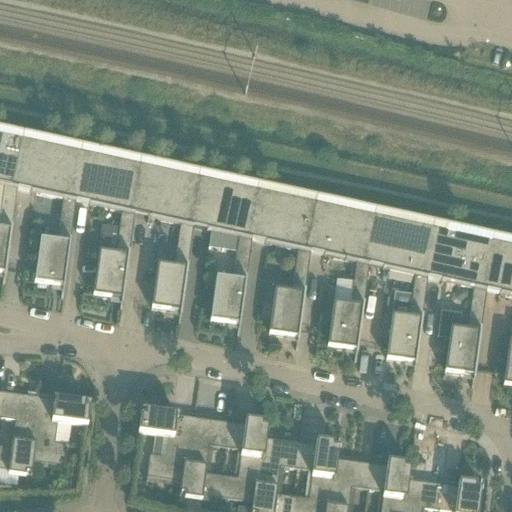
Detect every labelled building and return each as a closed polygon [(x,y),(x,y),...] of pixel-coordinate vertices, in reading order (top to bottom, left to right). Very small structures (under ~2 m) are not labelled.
[(0,189),(11,192),(23,138),(0,132),(0,189)] [(70,205),(81,151),(23,138),(11,192),(16,193),(62,203),(70,205)] [(128,218),(140,163),(81,151),(70,205),(75,206),(120,216),(128,218)] [(187,230),(199,176),(140,163),(128,218),(134,219),(179,229),(187,230)] [(245,243),(257,189),(199,176),(187,230),(192,232),(238,241),(245,243)] [(0,277),(3,278),(2,289),(3,290),(16,193),(11,192),(0,189),(0,277)] [(304,256),(316,202),(257,189),(245,243),(251,244),(296,254),(304,256)] [(363,269),(374,215),(316,202),(304,256),(310,257),(355,267),(363,269)] [(62,302),(75,206),(70,205),(62,203),(56,245),(39,243),(33,287),(62,291),(60,302),(62,302)] [(421,281),(433,227),(374,215),(363,269),(368,270),(414,280),(421,281)] [(98,255),(92,300),(120,304),(119,315),(121,315),(134,219),(128,218),(120,216),(118,233),(101,231),(98,255)] [(480,294),(492,240),(433,227),(421,281),(427,283),(472,292),(480,294)] [(179,328),(192,232),(187,230),(179,229),(173,270),(157,268),(151,312),(179,316),(177,328),(179,328)] [(511,244),(492,240),(480,294),(485,295),(511,301),(511,244)] [(238,341),(251,244),(245,243),(238,241),(232,283),(215,281),(209,325),(238,329),(236,340),(238,341)] [(296,353),(310,257),(304,256),(296,254),(291,296),(274,294),(268,338),(296,342),(295,353),(296,353)] [(355,366),(368,270),(363,269),(355,267),(349,309),(332,306),(326,351),(355,355),(353,366),(355,366)] [(414,379),(427,283),(421,281),(414,280),(408,321),(391,319),(385,364),(413,367),(412,379),(414,379)] [(472,392),(485,295),(480,294),(472,292),(466,334),(455,333),(450,332),(448,344),(444,376),(472,380),(471,391),(472,392)] [(440,343),(448,344),(450,332),(455,333),(457,316),(444,314),(440,343)] [(511,345),(508,345),(502,389),(511,390),(511,345)] [(0,450),(0,473),(29,477),(28,489),(29,489),(32,466),(35,440),(31,440),(36,401),(2,397),(0,410),(0,422),(14,425),(11,452),(0,450)] [(89,414),(85,413),(85,409),(90,410),(91,409),(36,401),(31,440),(35,440),(32,466),(65,471),(65,475),(66,475),(70,449),(54,447),(56,427),(86,431),(89,414)] [(188,461),(193,422),(139,415),(139,416),(144,417),(143,421),(139,421),(137,438),(167,442),(164,462),(149,460),(145,485),(146,486),(147,482),(180,486),(181,486),(184,460),(188,461)] [(221,480),(218,502),(251,507),(252,507),(255,481),(259,481),(264,443),(265,443),(268,421),(267,421),(265,432),(261,431),(262,427),(244,425),(244,429),(228,427),(224,453),(240,455),(236,482),(221,480)] [(180,486),(177,508),(178,509),(180,497),(218,502),(221,480),(205,478),(208,450),(224,453),(228,427),(193,422),(188,461),(184,460),(181,486),(180,486)] [(292,501),(290,511),(325,511),(326,502),(330,502),(336,464),(339,442),(338,441),(336,453),(332,452),(333,448),(315,446),(315,450),(299,448),(295,473),(311,476),(308,503),(292,501)] [(251,507),(250,511),(290,511),(292,501),(276,499),(279,471),(295,473),(299,448),(265,443),(264,443),(259,481),(255,481),(252,507),(251,507)] [(402,511),(407,485),(410,462),(409,462),(407,473),(403,473),(404,469),(386,467),(386,471),(370,468),(366,494),(382,496),(380,511),(402,511)] [(347,511),(350,492),(366,494),(370,468),(336,464),(330,502),(326,502),(325,511),(347,511)] [(477,511),(481,483),(480,483),(478,494),(474,494),(475,490),(457,487),(457,491),(441,489),(437,511),(477,511)] [(437,511),(441,489),(407,485),(402,511),(437,511)]
